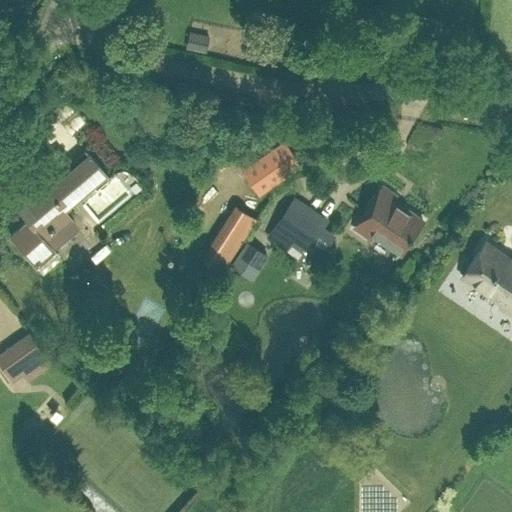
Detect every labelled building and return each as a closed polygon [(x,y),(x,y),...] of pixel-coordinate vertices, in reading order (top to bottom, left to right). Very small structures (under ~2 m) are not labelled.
[(67,122),(82,111),(73,98),(58,109),(67,122)] [(75,132),(90,120),(83,111),(68,123),(75,132)] [(288,139),(246,169),(264,193),(306,163),(288,139)] [(102,166),(84,147),(44,186),(40,181),(15,205),(27,218),(11,233),(46,269),(55,260),(51,257),(59,249),(47,236),(71,213),(63,205),(102,166)] [(395,195),(381,186),(353,227),(368,237),(372,231),(400,250),(421,219),(392,199),(395,195)] [(327,219),(293,195),(265,236),(299,260),(306,249),(317,257),(333,234),(322,226),(327,219)] [(267,254),(246,240),(230,263),(252,277),(267,254)] [(511,260),(483,241),(466,265),(474,270),(470,277),(471,282),(480,288),(485,288),(502,300),(498,306),(511,315),(511,260)] [(53,362),(30,330),(0,351),(0,361),(13,379),(22,373),(27,381),(53,362)]
